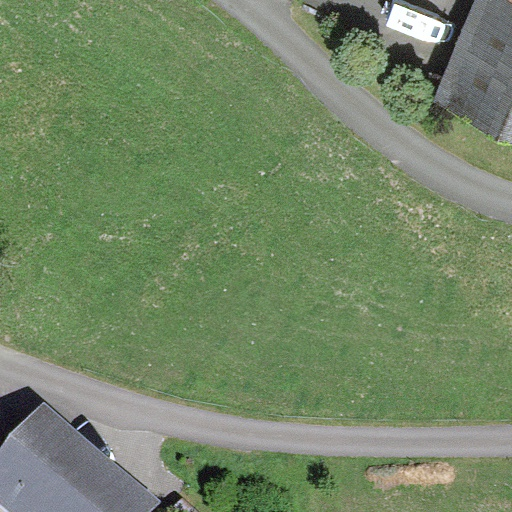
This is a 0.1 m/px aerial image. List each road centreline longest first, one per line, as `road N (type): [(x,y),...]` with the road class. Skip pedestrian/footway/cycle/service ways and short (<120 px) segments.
road 1 (residential): [(0,365),(101,401),(249,435),(511,442)]
road 2 (residential): [(511,206),(368,120),(248,0)]
